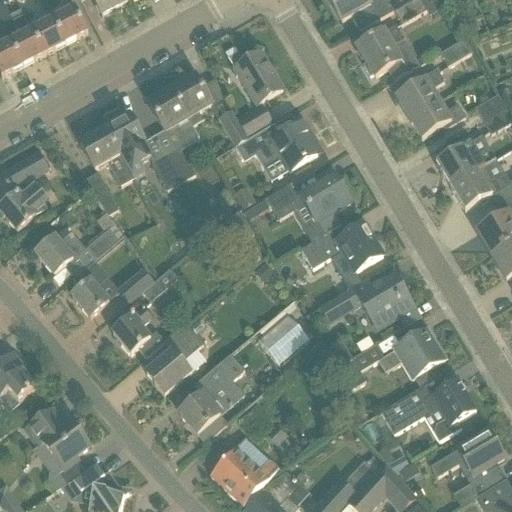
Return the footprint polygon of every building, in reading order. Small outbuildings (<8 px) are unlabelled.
[(13,0),(0,0),(0,24),(1,27),(12,21),(9,16),(4,7),(14,1),(13,0)] [(91,0),(102,22),(124,11),(118,0),(91,0)] [(118,0),(124,11),(144,0),(118,0)] [(351,21),(359,36),(395,16),(385,0),(370,9),(364,0),(329,0),(328,1),(342,27),(351,21)] [(393,17),(402,31),(427,16),(425,12),(439,3),(437,0),(421,0),(419,2),(412,6),(393,17)] [(53,23),(66,49),(88,37),(75,12),(53,23)] [(10,46),(24,71),(45,60),(32,35),(22,15),(12,21),(21,40),(10,46)] [(32,35),(45,60),(66,49),(53,23),(32,35)] [(375,43),(358,53),(367,68),(364,70),(371,81),(374,80),(375,83),(388,75),(395,86),(412,76),(419,72),(407,52),(398,57),(394,51),(403,45),(396,33),(384,39),(384,38),(375,43)] [(441,58),(449,72),(474,57),(466,43),(441,58)] [(0,51),(0,78),(2,82),(24,71),(10,46),(0,51)] [(235,73),(257,110),(283,95),(261,58),(251,64),(235,73)] [(397,103),(410,124),(438,107),(431,95),(444,88),(436,76),(420,85),(422,88),(397,103)] [(193,131),(204,125),(200,118),(212,111),(196,83),(173,96),(193,131)] [(506,90),(498,92),(501,101),(509,98),(506,90)] [(181,144),(186,153),(200,145),(198,142),(200,142),(193,131),(173,96),(149,110),(172,149),(181,144)] [(476,113),(483,126),(506,112),(499,99),(476,113)] [(410,124),(422,145),(447,130),(449,133),(465,123),(457,110),(445,118),(438,107),(410,124)] [(483,126),(492,140),(511,127),(511,121),(506,112),(483,126)] [(239,127),(247,141),(270,127),(262,113),(239,127)] [(218,123),(236,152),(249,144),(247,141),(239,127),(232,116),(218,123)] [(134,184),(144,179),(139,169),(150,163),(142,149),(145,147),(130,121),(128,122),(126,118),(114,125),(116,128),(106,134),(134,184)] [(279,160),(290,177),(318,160),(306,140),(309,138),(302,127),(274,144),(268,133),(247,146),(235,153),(244,168),(256,160),(262,171),(279,160)] [(108,168),(122,191),(134,184),(106,134),(81,148),(95,175),(108,168)] [(454,158),(436,168),(446,185),(451,193),(486,171),(471,147),(462,153),(454,158)] [(175,155),(166,160),(182,188),(195,180),(180,153),(175,155)] [(17,199),(0,213),(0,215),(18,237),(36,221),(41,218),(48,215),(46,212),(36,193),(31,186),(48,176),(47,174),(40,161),(39,160),(2,181),(11,197),(14,195),(17,199)] [(156,166),(153,168),(168,195),(182,188),(166,160),(156,166)] [(486,171),(451,193),(465,217),(501,195),(511,189),(505,179),(495,185),(486,171)] [(108,221),(109,220),(120,214),(98,177),(82,186),(90,196),(91,195),(107,218),(106,218),(108,221)] [(341,229),(334,218),(351,208),(334,180),(301,201),(317,228),(318,228),(325,239),(341,229)] [(266,205),(279,226),(302,212),(290,191),(266,205)] [(255,207),(246,193),(235,199),(243,214),(255,207)] [(217,234),(227,246),(237,237),(245,246),(257,237),(239,215),(217,234)] [(511,215),(478,237),(492,261),(511,249),(511,215)] [(88,252),(98,264),(125,241),(115,229),(109,220),(108,221),(106,218),(101,223),(109,234),(88,252)] [(343,256),(356,278),(383,261),(380,256),(381,254),(381,252),(381,250),(380,248),(378,246),(376,246),(374,246),(364,231),(331,251),(325,240),(301,255),(314,274),(343,256)] [(36,259),(55,281),(86,254),(77,245),(67,233),(36,259)] [(34,246),(23,254),(29,262),(41,253),(34,246)] [(511,249),(492,261),(507,285),(511,281),(511,249)] [(255,250),(246,256),(252,265),(261,259),(255,250)] [(255,275),(264,287),(274,279),(265,267),(255,275)] [(73,302),(91,324),(111,307),(98,292),(107,284),(94,268),(73,286),(81,295),(73,302)] [(153,288),(142,275),(116,297),(128,310),(153,288)] [(143,297),(151,307),(178,284),(170,275),(143,297)] [(357,279),(344,287),(350,296),(363,288),(357,279)] [(350,296),(339,303),(348,317),(362,308),(375,328),(382,324),(385,330),(396,323),(414,312),(395,282),(370,298),(364,288),(363,288),(350,296)] [(256,341),(279,370),(309,345),(294,326),(302,319),(295,307),(256,341)] [(139,354),(147,364),(166,348),(157,337),(151,342),(142,331),(153,322),(144,312),(113,338),(131,360),(139,354)] [(199,325),(191,331),(196,337),(204,331),(199,325)] [(147,379),(165,401),(191,379),(182,368),(205,350),(189,329),(166,348),(174,357),(147,379)] [(403,367),(413,385),(446,365),(438,353),(434,353),(425,339),(428,337),(428,336),(379,366),(386,377),(403,367)] [(322,358),(334,376),(353,364),(343,346),(341,347),(339,345),(332,349),(334,351),(322,358)] [(0,405),(2,408),(5,409),(7,410),(10,410),(13,410),(16,409),(18,408),(22,405),(37,392),(23,376),(26,373),(22,368),(13,357),(0,368),(0,405)] [(180,419),(205,449),(228,430),(221,421),(245,401),(232,386),(245,376),(231,360),(196,390),(203,400),(180,419)] [(332,377),(347,400),(367,387),(353,364),(334,376),(332,377)] [(416,397),(381,418),(395,441),(416,429),(430,420),(440,414),(446,424),(436,430),(434,439),(440,448),(445,445),(462,434),(458,427),(476,416),(459,387),(433,403),(435,406),(427,411),(419,397),(434,387),(433,387),(416,397)] [(273,430),(259,411),(240,425),(255,444),(273,430)] [(37,426),(25,434),(38,452),(39,453),(44,449),(53,460),(43,467),(50,477),(48,486),(57,496),(61,493),(67,489),(60,479),(63,477),(79,465),(76,462),(90,451),(71,426),(61,433),(58,429),(62,426),(53,414),(37,426)] [(471,448),(432,472),(438,482),(459,470),(464,467),(473,482),(468,485),(471,489),(478,501),(478,502),(507,484),(497,468),(505,463),(488,437),(471,448)] [(244,511),(279,475),(246,444),(211,481),(243,511),(244,511)] [(389,469),(397,478),(410,470),(404,460),(396,465),(387,454),(381,457),(390,468),(389,469)] [(340,486),(316,511),(344,511),(355,501),(356,501),(377,479),(376,478),(366,469),(364,467),(344,490),(340,486)] [(349,510),(351,511),(375,511),(386,501),(395,511),(408,511),(418,504),(403,487),(386,468),(376,478),(377,479),(356,501),(349,510)] [(410,470),(397,478),(403,487),(417,478),(412,469),(410,470)] [(74,486),(81,497),(96,488),(91,510),(90,511),(122,511),(124,502),(131,497),(129,493),(119,491),(109,477),(104,480),(97,470),(80,481),(74,486)] [(258,503),(249,511),(297,511),(287,503),(300,489),(287,476),(272,487),(263,497),(258,503)] [(511,511),(511,492),(507,484),(478,502),(475,504),(479,511),(511,511)] [(0,511),(21,511),(11,495),(9,496),(6,491),(0,495),(0,511)]
